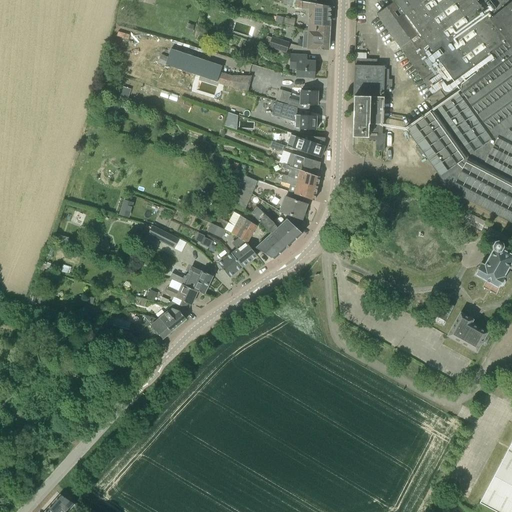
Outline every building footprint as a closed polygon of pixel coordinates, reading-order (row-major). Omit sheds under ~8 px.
[(302,9),(309,10),(308,32),(317,32),(317,26),(329,27),(330,7),(309,5),(310,3),(303,1),(298,0),(279,0),(283,3),(282,4),(294,8),(302,9)] [(511,2),(510,3),(507,0),(393,0),(395,1),(376,15),(433,95),(426,99),(434,110),(405,129),(449,191),(511,223),(511,2)] [(276,16),(274,22),(293,27),(295,21),(276,16)] [(308,32),(302,31),(302,41),(302,49),(328,50),(329,27),(317,26),(317,32),(308,32)] [(286,54),(290,43),(273,37),(269,47),(286,54)] [(166,67),(171,50),(168,49),(165,56),(161,55),(158,64),(166,67)] [(218,83),(221,73),(223,67),(171,50),(166,67),(218,83)] [(314,78),(315,61),(306,61),(307,56),(289,55),(289,69),(295,69),(295,77),(314,78)] [(376,66),(377,59),(354,58),(353,97),(354,97),(352,137),(367,137),(367,140),(376,140),(375,151),(384,151),(385,134),(382,134),(383,98),(383,92),(391,92),(392,79),(388,80),(388,70),(384,69),(384,66),(383,66),(383,59),(378,59),(378,66),(376,66)] [(247,92),(251,77),(230,76),(221,73),(218,83),(247,92)] [(119,94),(132,98),(135,89),(123,84),(119,94)] [(299,96),(290,94),(290,93),(280,90),(276,102),(273,101),(295,108),(296,105),(299,105),(317,106),(318,91),(299,91),(299,96)] [(316,130),(316,116),(295,115),(294,114),(295,108),(273,101),(269,112),(284,116),(283,117),(295,120),(295,121),(299,122),(299,129),(316,130)] [(303,139),(290,135),(286,147),(320,158),(324,146),(322,145),(325,138),(304,136),(303,139)] [(282,152),(284,146),(271,142),(269,147),(282,152)] [(317,175),(319,162),(320,158),(286,147),(284,153),(290,154),(286,165),(303,170),(317,175)] [(302,174),(303,170),(286,165),(283,164),(282,168),(286,170),(285,175),(283,175),(283,176),(297,180),(297,182),(305,185),(307,188),(316,191),(318,177),(302,174)] [(238,186),(251,194),(257,182),(243,175),(238,186)] [(313,201),(316,191),(307,188),(305,185),(297,182),(297,180),(283,176),(281,182),(290,185),(288,191),(294,194),(313,201)] [(245,209),(251,194),(238,186),(232,199),(245,209)] [(301,219),(306,205),(283,196),(278,212),(290,216),(301,219)] [(134,202),(124,199),(119,215),(130,218),(134,202)] [(264,214),(256,207),(250,214),(271,233),(270,234),(286,248),(302,233),(298,229),(301,219),(290,216),(288,221),(286,219),(277,227),(264,214)] [(257,226),(240,216),(230,233),(233,235),(238,238),(242,240),(247,244),(257,226)] [(218,218),(214,225),(224,230),(228,223),(227,222),(218,218)] [(222,240),(226,231),(224,230),(214,225),(211,224),(208,232),(222,240)] [(69,237),(55,233),(53,242),(66,246),(69,237)] [(176,249),(180,240),(166,233),(161,242),(176,249)] [(274,259),(286,248),(270,234),(255,248),(274,259)] [(213,242),(204,236),(200,243),(210,248),(213,242)] [(247,263),(256,256),(247,244),(242,240),(238,238),(231,243),(235,249),(230,254),(242,267),(247,263)] [(511,254),(507,252),(509,250),(503,246),(502,243),(498,240),(494,241),(491,246),(492,249),(484,264),(480,262),(473,276),(485,282),(482,287),(487,290),(486,292),(488,293),(489,291),(495,295),(498,289),(499,286),(501,287),(503,286),(505,282),(505,281),(506,281),(506,280),(509,282),(511,276),(511,272),(508,270),(510,265),(511,266),(511,254)] [(229,278),(242,267),(230,254),(223,259),(218,264),(229,278)] [(172,271),(169,277),(204,291),(213,272),(190,264),(184,276),(172,271)] [(197,291),(181,284),(178,290),(168,286),(165,293),(174,297),(171,302),(170,302),(188,310),(191,305),(197,291)] [(443,327),(453,305),(444,300),(433,322),(443,327)] [(185,318),(188,310),(170,302),(168,307),(171,309),(168,312),(167,311),(157,320),(145,316),(144,317),(156,320),(168,335),(186,319),(185,318)] [(476,353),(488,332),(472,323),(474,320),(459,312),(446,336),(476,353)] [(162,339),(168,335),(156,320),(144,317),(143,324),(152,327),(153,328),(151,330),(157,337),(159,335),(162,339)] [(143,335),(145,327),(115,319),(113,327),(129,331),(143,335)] [(511,511),(511,452),(484,506),(484,507),(485,508),(492,511),(511,511)]
